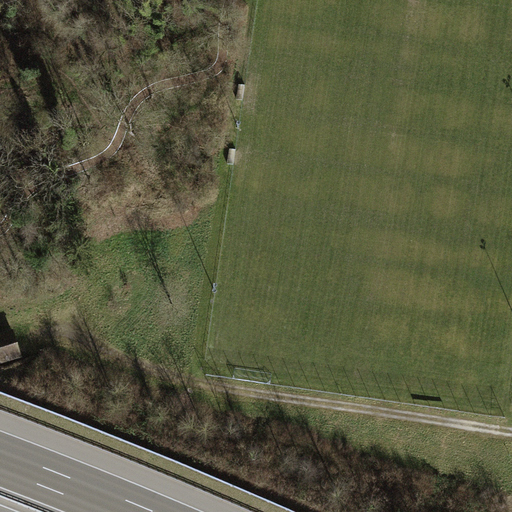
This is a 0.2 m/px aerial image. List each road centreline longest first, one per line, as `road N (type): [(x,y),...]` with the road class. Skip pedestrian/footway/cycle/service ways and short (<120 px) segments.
road 1 (track): [(511,429),(195,381),(60,328)]
road 2 (motorway): [(131,511),(0,460)]
